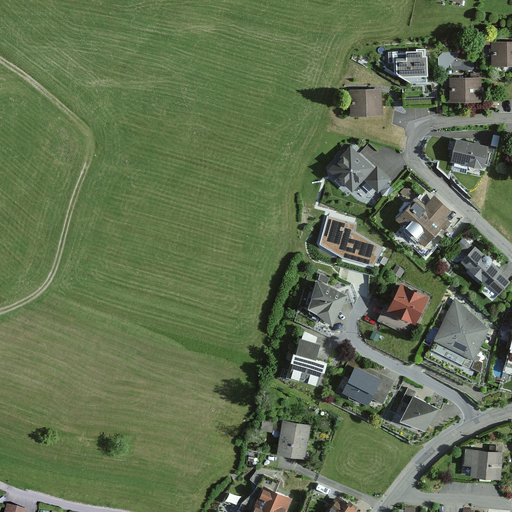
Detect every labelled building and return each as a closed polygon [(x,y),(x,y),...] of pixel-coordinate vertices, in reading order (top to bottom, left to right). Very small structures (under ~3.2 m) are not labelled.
[(480,34),(480,44),(490,44),(490,34),(480,34)] [(511,40),(491,41),(492,65),(511,64),(511,40)] [(416,49),(388,50),(388,63),(394,62),(394,73),(411,82),(429,81),(428,54),(426,54),(426,47),(416,47),(416,49)] [(471,77),(449,77),(450,102),(482,102),(482,72),(471,72),(471,77)] [(511,98),(511,83),(499,84),(499,99),(511,98)] [(382,88),(350,90),(351,116),(383,114),(382,88)] [(76,165),(90,130),(68,122),(54,156),(76,165)] [(500,136),(494,135),(491,145),(497,147),(500,136)] [(474,142),(456,138),(451,161),(469,165),(469,167),(470,169),(471,170),(473,171),(475,171),(477,171),(479,169),(480,167),(483,168),(489,145),(481,144),(481,142),(480,141),(479,140),(478,140),(477,140),(476,140),(475,141),(474,142)] [(366,146),(375,155),(381,148),(372,140),(366,146)] [(351,146),(329,170),(353,192),(364,179),(375,168),(351,146)] [(375,168),(364,179),(378,192),(391,178),(377,165),(375,168)] [(407,184),(400,192),(405,197),(412,188),(407,184)] [(416,197),(397,219),(425,244),(438,229),(442,233),(451,223),(446,218),(452,211),(434,195),(426,205),(416,197)] [(357,224),(328,216),(320,245),(342,259),(374,267),(384,249),(355,232),(357,224)] [(457,244),(468,255),(474,248),(463,237),(457,244)] [(468,255),(462,261),(499,294),(510,282),(501,273),(502,271),(492,262),(492,260),(492,258),(491,256),(489,255),(486,254),(484,255),(475,247),(474,248),(468,255)] [(396,265),(391,273),(400,278),(405,270),(396,265)] [(318,279),(317,279),(308,308),(333,325),(348,295),(327,284),(330,278),(320,273),(318,279)] [(401,283),(388,310),(416,324),(429,297),(401,283)] [(456,299),(431,349),(470,368),(490,328),(456,299)] [(304,331),(302,339),(316,343),(318,337),(304,331)] [(380,335),(373,332),(370,338),(377,341),(380,335)] [(302,339),(301,338),(296,353),(294,352),(286,378),(299,382),(300,379),(318,385),(322,370),(325,371),(328,362),(316,358),(321,344),(316,343),(302,339)] [(384,375),(350,358),(345,368),(353,371),(355,366),(382,379),(384,375)] [(476,359),(472,368),(481,372),(483,361),(476,359)] [(344,376),(336,392),(368,407),(372,399),(382,379),(355,366),(353,371),(349,378),(344,376)] [(382,379),(372,399),(383,404),(394,380),(384,375),(382,379)] [(402,401),(408,405),(413,395),(416,391),(409,387),(402,401)] [(439,406),(413,395),(408,405),(400,420),(425,431),(439,406)] [(262,420),(260,431),(272,432),(274,422),(262,420)] [(311,425),(283,420),(278,454),(305,459),(311,425)] [(503,451),(466,448),(465,465),(472,465),(471,476),(501,479),(503,451)] [(250,479),(257,485),(263,473),(272,477),(275,471),(258,468),(250,479)] [(272,477),(263,473),(257,485),(253,493),(241,503),(237,511),(285,511),(292,497),(276,490),(281,481),(272,477)] [(234,487),(228,499),(239,504),(245,492),(234,487)] [(359,511),(338,496),(325,511),(359,511)]
